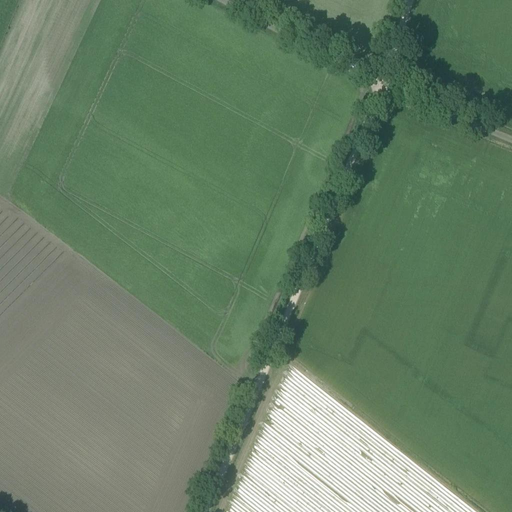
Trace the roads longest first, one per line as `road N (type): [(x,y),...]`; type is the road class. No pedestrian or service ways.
road 1 (track): [(407,0),(382,86),(206,511)]
road 2 (unclassified): [(511,139),(382,86),(220,0)]
